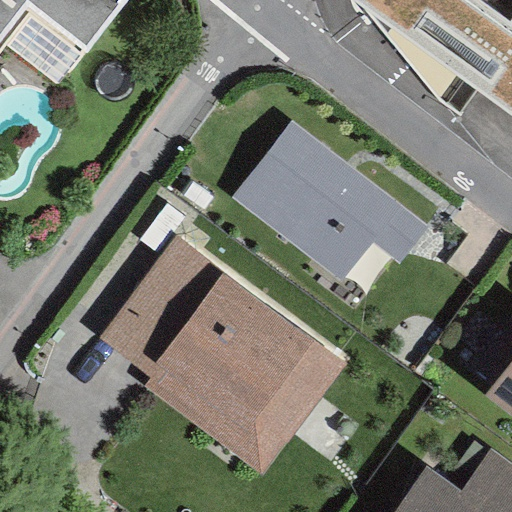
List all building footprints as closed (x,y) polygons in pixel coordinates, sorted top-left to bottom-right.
[(124,0),(0,0),(0,39),(25,8),(83,53),(124,0)] [(511,0),(349,0),(511,115),(511,0)] [(398,206),(289,121),(230,197),(339,281),(370,242),(398,265),(427,228),(398,206)] [(221,273),(173,237),(96,340),(144,375),(221,273)] [(344,363),(221,273),(144,375),(148,379),(141,387),(261,475),(344,363)] [(511,356),(482,396),(511,418),(511,356)] [(459,493),(489,450),(473,438),(442,482),(459,493)] [(511,511),(511,465),(489,450),(459,493),(484,511),(511,511)] [(423,468),(391,511),(484,511),(459,493),(442,482),(423,468)]
